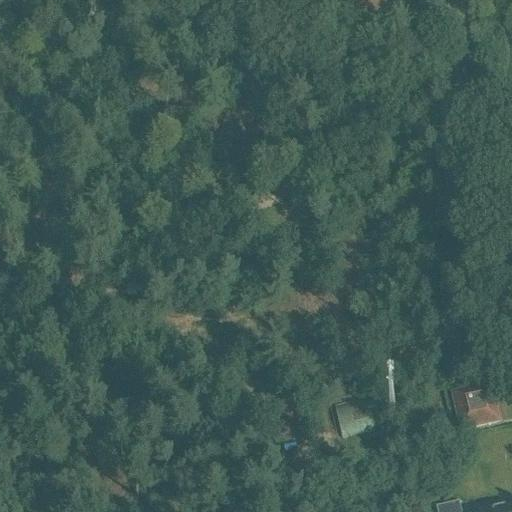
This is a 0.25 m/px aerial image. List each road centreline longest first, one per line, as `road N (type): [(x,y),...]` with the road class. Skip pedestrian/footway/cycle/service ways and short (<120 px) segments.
road 1 (track): [(465,89),(0,361)]
road 2 (unknown): [(0,62),(27,81),(139,65),(193,28),(280,33),(413,102),(465,89)]
road 3 (track): [(65,323),(362,511)]
road 4 (residential): [(511,324),(465,89),(459,0)]
road 5 (track): [(331,0),(465,89)]
